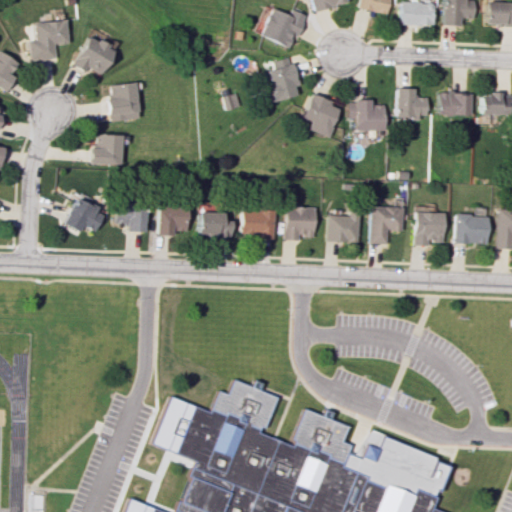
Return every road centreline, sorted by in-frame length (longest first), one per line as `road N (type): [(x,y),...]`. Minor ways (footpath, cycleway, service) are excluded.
road 1 (residential): [(0,262),(511,282)]
road 2 (residential): [(511,59),(337,53)]
road 3 (residential): [(24,263),(27,175),(47,113)]
